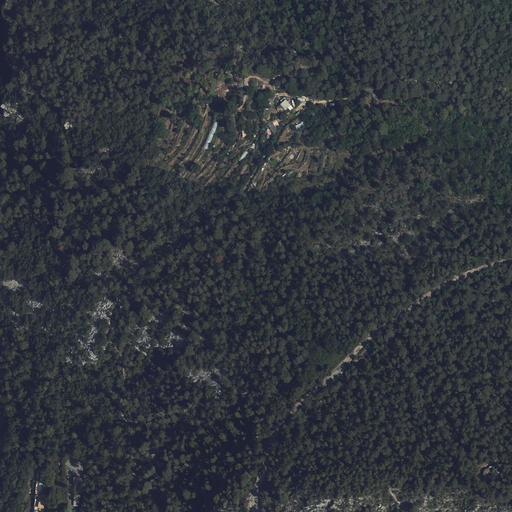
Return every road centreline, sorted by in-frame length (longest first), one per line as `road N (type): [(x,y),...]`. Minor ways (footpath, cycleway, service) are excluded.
road 1 (unclassified): [(261,511),(256,494),(287,417),(384,326),(443,285),(511,261)]
road 2 (track): [(511,156),(377,95),(381,86),(403,82),(511,89)]
